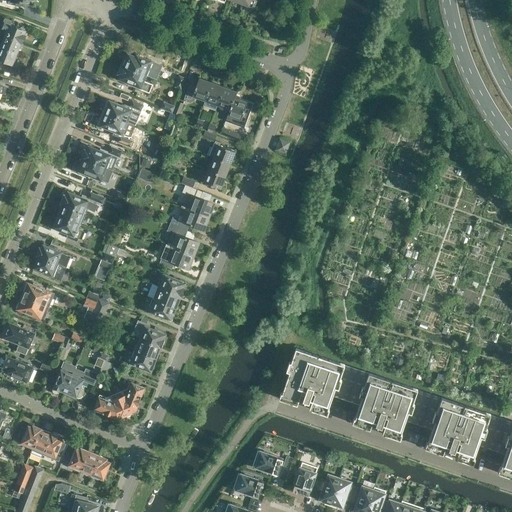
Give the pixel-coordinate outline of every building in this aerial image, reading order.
[(3,35),(20,42),(22,42),(25,34),(23,34),(25,30),(24,30),(25,29),(20,27),(20,28),(10,24),(11,20),(5,17),(1,27),(5,28),(3,35)] [(3,35),(0,42),(0,46),(16,53),(16,52),(18,53),(20,47),(19,46),(20,42),(3,35)] [(16,53),(0,46),(0,60),(12,64),(16,53)] [(121,65),(145,74),(147,69),(158,73),(161,64),(136,55),(135,56),(128,54),(126,57),(124,57),(121,65)] [(145,74),(121,65),(118,73),(120,73),(118,78),(126,81),(125,83),(148,92),(152,83),(143,80),(145,74)] [(175,86),(181,89),(185,77),(179,75),(175,86)] [(205,99),(211,83),(199,78),(196,86),(190,84),(185,99),(190,101),(193,99),(194,95),(205,99)] [(211,83),(205,99),(217,103),(223,87),(211,83)] [(217,103),(230,108),(236,92),(223,87),(217,103)] [(236,92),(230,108),(228,114),(241,118),(244,110),(252,113),(254,105),(235,98),(237,92),(236,92)] [(101,111),(126,121),(128,116),(136,119),(142,104),(132,100),(129,106),(124,104),(123,105),(121,104),(121,105),(109,100),(107,104),(105,103),(101,111)] [(161,107),(172,111),(174,105),(163,101),(161,107)] [(173,112),(180,115),(184,103),(177,101),(173,112)] [(126,121),(101,111),(98,119),(101,120),(99,124),(111,129),(111,130),(113,131),(113,132),(113,133),(113,134),(124,139),(124,137),(134,141),(137,131),(133,129),(133,130),(124,126),(126,121)] [(221,133),(239,140),(241,134),(223,127),(221,133)] [(203,136),(214,141),(216,135),(205,130),(203,136)] [(277,132),(272,148),(292,155),(298,139),(277,132)] [(212,156),(230,163),(234,151),(219,145),(220,142),(215,141),(213,148),(209,147),(207,153),(213,156),(212,156)] [(81,157),(105,167),(107,162),(114,165),(116,158),(118,159),(121,151),(110,146),(108,152),(104,150),(104,152),(88,146),(86,150),(84,149),(81,157)] [(212,156),(208,168),(225,175),(230,163),(212,156)] [(105,167),(81,157),(83,158),(77,172),(93,178),(93,176),(108,181),(110,175),(103,172),(105,167)] [(143,166),(150,166),(151,158),(144,158),(143,166)] [(141,167),(137,177),(148,181),(152,172),(141,167)] [(225,175),(208,168),(203,181),(220,188),(225,175)] [(185,184),(193,188),(195,180),(184,176),(181,183),(185,184)] [(187,194),(183,206),(208,216),(213,203),(200,198),(202,191),(193,188),(185,184),(182,192),(187,194)] [(106,194),(125,202),(128,194),(117,190),(116,192),(108,189),(106,194)] [(63,203),(85,212),(87,207),(99,212),(100,212),(106,198),(89,191),(86,199),(68,192),(66,196),(64,195),(61,203),(63,203)] [(58,215),(80,224),(85,212),(63,203),(61,208),(59,207),(57,214),(58,214),(58,215)] [(170,223),(187,229),(190,224),(203,229),(208,216),(183,206),(178,218),(173,216),(170,223)] [(80,224),(58,215),(53,228),(58,231),(58,229),(68,233),(66,237),(78,242),(79,237),(80,238),(83,231),(78,229),(80,224)] [(187,229),(170,223),(167,231),(172,233),(168,245),(193,255),(198,242),(185,237),(187,229)] [(63,266),(66,267),(71,255),(68,254),(43,244),(41,248),(38,247),(35,254),(58,263),(63,266)] [(193,255),(168,245),(163,257),(157,255),(154,262),(172,269),(174,262),(188,268),(193,255)] [(117,253),(126,257),(128,251),(119,248),(117,253)] [(101,259),(112,263),(115,256),(103,252),(101,259)] [(58,263),(35,254),(38,256),(33,267),(34,267),(33,270),(41,273),(42,270),(51,274),(50,277),(61,281),(66,267),(63,266),(58,263)] [(112,263),(101,259),(98,266),(109,271),(112,263)] [(157,286),(180,295),(182,296),(185,288),(184,287),(185,283),(161,273),(159,278),(160,279),(157,286)] [(22,295),(49,306),(54,292),(27,282),(22,295)] [(147,295),(152,298),(175,307),(180,295),(157,286),(147,282),(146,285),(150,287),(147,295)] [(89,291),(87,297),(98,301),(98,299),(100,296),(89,291)] [(100,296),(98,299),(108,303),(111,296),(101,292),(100,296)] [(49,306),(22,295),(17,308),(44,319),(49,306)] [(98,301),(87,297),(84,304),(88,306),(82,320),(89,322),(96,304),(98,301)] [(175,307),(152,298),(150,305),(148,304),(146,309),(171,319),(175,307)] [(98,299),(98,301),(96,304),(106,308),(108,303),(98,299)] [(139,337),(160,346),(161,346),(164,338),(163,338),(164,334),(148,327),(149,325),(138,320),(135,328),(142,330),(139,337)] [(9,322),(3,336),(19,343),(16,351),(25,354),(34,332),(9,322)] [(70,338),(81,342),(84,336),(73,332),(70,338)] [(52,339),(63,343),(65,336),(54,333),(52,339)] [(63,347),(69,349),(72,339),(66,337),(63,347)] [(139,337),(134,350),(155,358),(160,346),(139,337)] [(155,358),(134,350),(131,357),(129,356),(127,361),(150,370),(155,358)] [(511,422),(295,350),(289,370),(290,370),(280,399),(306,407),(308,402),(310,398),(312,399),(309,408),(326,414),(332,396),(359,405),(353,423),(370,429),(370,427),(380,430),(381,427),(383,423),(385,424),(382,433),(399,439),(405,420),(432,430),(426,448),(443,453),(443,451),(453,454),(454,451),(454,452),(456,448),(458,449),(455,458),(472,463),(478,446),(505,455),(499,473),(511,477),(511,422)] [(98,358),(107,361),(110,355),(100,351),(98,358)] [(33,366),(15,358),(15,359),(6,355),(1,365),(3,366),(2,368),(4,371),(6,372),(26,381),(33,366)] [(92,369),(99,371),(103,360),(97,357),(92,369)] [(40,368),(49,372),(52,365),(43,361),(40,368)] [(65,392),(73,372),(72,371),(75,363),(70,361),(66,369),(62,367),(54,387),(53,388),(53,390),(54,391),(55,393),(57,393),(59,392),(60,391),(60,390),(65,392)] [(73,372),(65,392),(76,396),(78,396),(80,397),(81,396),(82,395),(84,391),(84,390),(84,388),(82,387),(80,386),(84,376),(73,372)] [(123,390),(132,411),(135,410),(144,387),(130,381),(127,388),(123,390)] [(111,395),(120,415),(120,417),(132,412),(132,411),(123,390),(111,395)] [(120,415),(111,395),(106,397),(100,394),(94,408),(116,417),(120,415)] [(24,427),(18,440),(21,442),(33,446),(40,428),(32,424),(32,426),(28,425),(27,428),(24,427)] [(2,438),(9,441),(14,430),(7,427),(2,438)] [(33,446),(30,453),(41,457),(42,455),(52,432),(40,428),(33,446)] [(52,432),(42,455),(59,462),(65,447),(60,445),(62,439),(58,438),(59,435),(52,432)] [(69,464),(80,469),(88,450),(81,447),(80,449),(76,447),(69,464)] [(80,469),(91,473),(99,455),(88,450),(80,469)] [(258,450),(252,465),(275,473),(277,466),(280,467),(283,458),(258,450)] [(99,455),(91,473),(103,478),(110,461),(105,460),(106,458),(99,455)] [(293,457),(286,455),(283,465),(289,467),(293,457)] [(317,467),(302,462),(292,490),(301,493),(302,490),(309,492),(317,467)] [(34,467),(32,471),(42,475),(44,468),(35,465),(34,467)] [(20,472),(30,476),(32,471),(22,467),(20,472)] [(32,471),(30,476),(40,480),(42,475),(32,471)] [(20,472),(18,478),(28,482),(30,476),(20,472)] [(263,481),(238,472),(233,488),(255,496),(258,489),(260,490),(263,481)] [(326,480),(320,478),(316,489),(322,491),(319,499),(325,501),(324,503),(325,504),(325,502),(330,504),(340,478),(328,474),(326,480)] [(30,476),(28,482),(38,486),(40,480),(30,476)] [(16,483),(15,484),(25,488),(28,482),(18,478),(17,478),(16,483)] [(351,481),(340,478),(330,504),(335,506),(335,507),(336,507),(336,505),(342,507),(345,499),(350,501),(354,490),(349,488),(351,481)] [(28,482),(25,488),(35,491),(38,486),(28,482)] [(56,484),(55,489),(68,493),(68,492),(70,485),(62,483),(56,484)] [(15,484),(13,489),(23,493),(25,488),(15,484)] [(360,492),(354,490),(350,501),(356,503),(353,511),(357,511),(365,511),(374,486),(373,489),(362,485),(360,492)] [(386,490),(374,486),(365,511),(378,511),(379,511),(383,511),(384,511),(388,501),(383,499),(386,490)] [(25,488),(23,493),(33,497),(35,491),(25,488)] [(21,499),(31,503),(33,497),(23,493),(21,499)] [(74,511),(97,511),(98,510),(97,510),(98,505),(87,502),(89,497),(76,494),(74,504),(76,505),(74,511)] [(19,504),(29,508),(31,503),(21,499),(19,504)] [(397,511),(401,503),(389,499),(388,501),(384,511),(397,511)] [(410,511),(414,504),(402,500),(401,503),(397,511),(410,511)] [(249,511),(250,511),(228,503),(224,511),(249,511)]
